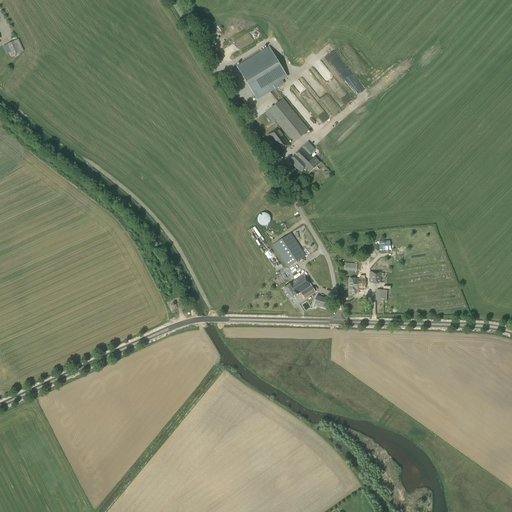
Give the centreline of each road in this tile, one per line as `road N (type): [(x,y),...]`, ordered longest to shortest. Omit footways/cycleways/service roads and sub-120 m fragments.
road 1 (unclassified): [(339,321),(326,252),(169,0)]
road 2 (tertiary): [(0,406),(179,325),(219,320)]
road 3 (tertiary): [(511,329),(339,321)]
road 4 (tertiary): [(339,321),(219,320)]
